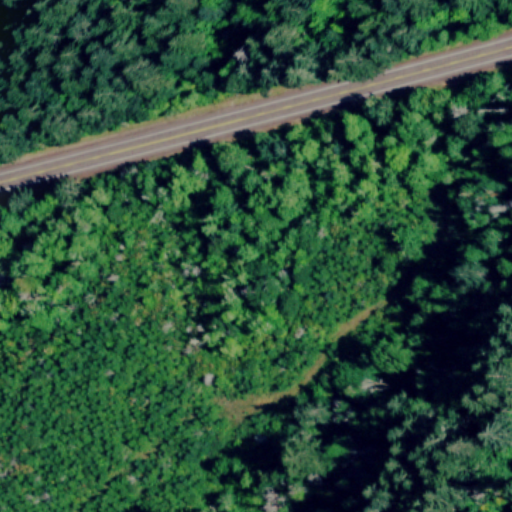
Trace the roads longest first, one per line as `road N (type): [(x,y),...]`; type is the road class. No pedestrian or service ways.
road 1 (secondary): [(0,172),(511,39)]
road 2 (residential): [(462,511),(511,355)]
